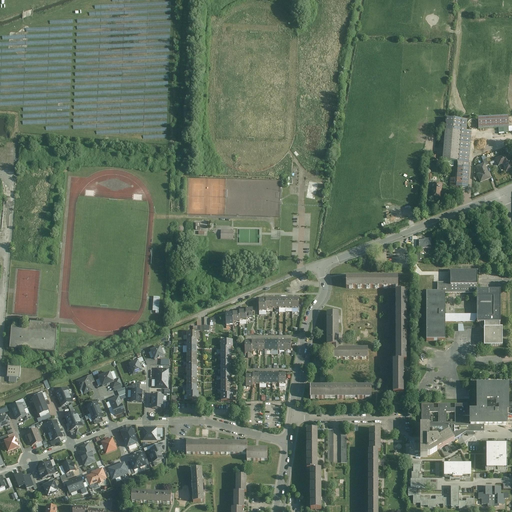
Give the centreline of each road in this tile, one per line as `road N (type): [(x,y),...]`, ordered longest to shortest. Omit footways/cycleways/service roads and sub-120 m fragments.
road 1 (residential): [(502,192),(319,266)]
road 2 (residential): [(291,418),(304,337),(324,290),(319,266)]
road 3 (residential): [(287,442),(205,420),(146,421)]
road 4 (residential): [(319,266),(198,314)]
